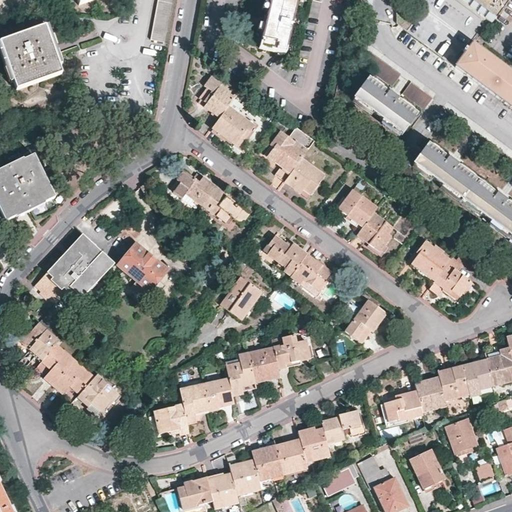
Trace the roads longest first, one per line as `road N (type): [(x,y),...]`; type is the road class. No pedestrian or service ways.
road 1 (residential): [(7,421),(107,462),(160,466),(449,333)]
road 2 (residential): [(449,333),(167,125)]
road 3 (residential): [(0,306),(51,237),(157,146),(167,125)]
road 4 (residential): [(511,136),(392,48),(386,0)]
road 5 (residential): [(167,125),(191,0)]
